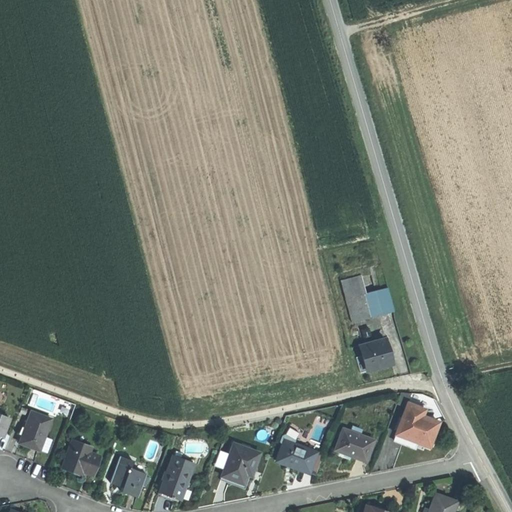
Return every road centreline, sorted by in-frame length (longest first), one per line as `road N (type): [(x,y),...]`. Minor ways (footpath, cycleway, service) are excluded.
road 1 (tertiary): [(330,0),(433,353),(480,459)]
road 2 (track): [(0,369),(175,425),(442,378)]
road 3 (residential): [(265,505),(480,459)]
road 4 (track): [(340,33),(470,0)]
